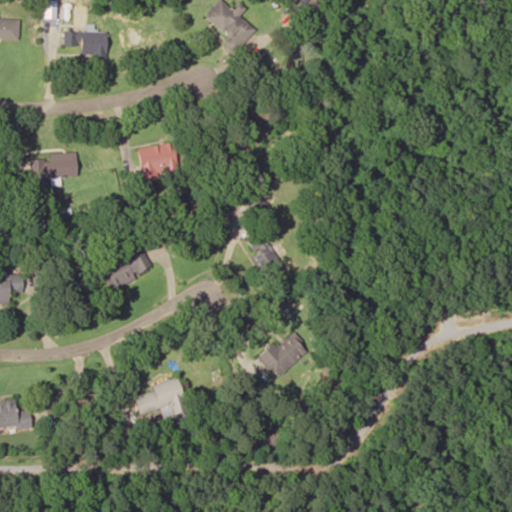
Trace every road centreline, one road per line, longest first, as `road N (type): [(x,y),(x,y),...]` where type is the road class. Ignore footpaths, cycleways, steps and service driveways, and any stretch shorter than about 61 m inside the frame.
road 1 (residential): [(0,346),(78,341),(178,302)]
road 2 (residential): [(0,85),(138,86)]
